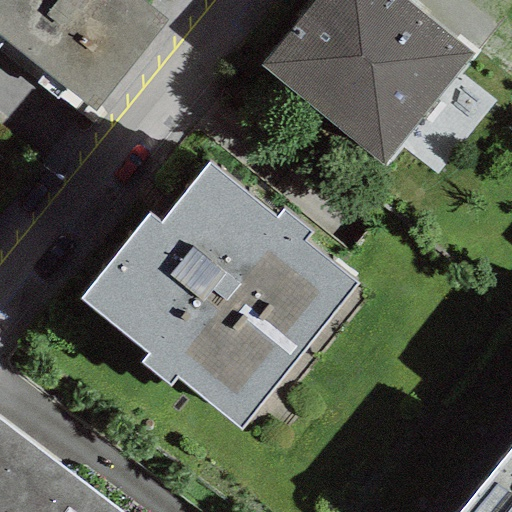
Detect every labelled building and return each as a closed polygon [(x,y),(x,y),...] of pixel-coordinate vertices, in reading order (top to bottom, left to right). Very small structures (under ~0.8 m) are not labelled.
[(157,0),(0,0),(0,22),(93,96),(165,6),(157,0)] [(473,46),(414,0),(306,0),(260,59),(385,157),(473,46)] [(274,201),(206,146),(157,206),(146,197),(77,281),(145,337),(138,346),(168,370),(175,361),(238,413),(358,268),(304,224),(311,217),(281,192),(274,201)] [(143,511),(0,403),(0,511),(143,511)] [(511,511),(511,429),(444,511),(511,511)]
